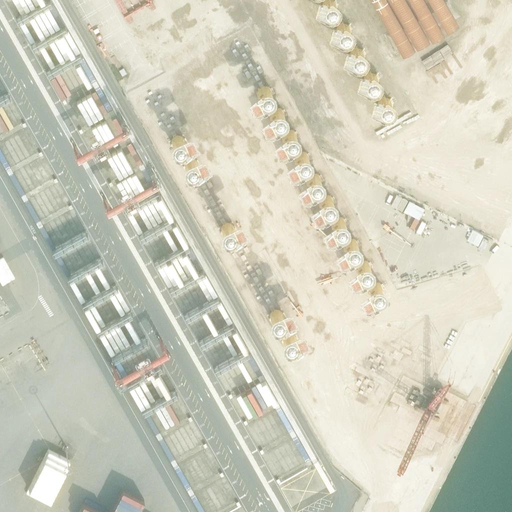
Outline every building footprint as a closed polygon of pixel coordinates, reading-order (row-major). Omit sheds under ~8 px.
[(134,26),(143,29),(146,19),(137,17),(134,26)] [(130,62),(133,56),(122,51),(119,57),(130,62)] [(184,66),(182,72),(192,77),(195,70),(184,66)] [(220,76),(225,80),(233,71),(229,67),(220,76)] [(112,86),(91,130),(104,136),(125,92),(112,86)] [(186,113),(193,114),(196,101),(183,98),(181,104),(187,106),(186,113)] [(132,110),(144,117),(149,108),(137,102),(132,110)] [(203,117),(211,114),(206,102),(198,105),(203,117)] [(164,119),(151,142),(171,153),(183,130),(164,119)] [(128,152),(138,125),(126,120),(115,147),(128,152)] [(16,139),(8,144),(20,164),(28,159),(16,139)] [(136,167),(158,179),(169,157),(148,145),(136,167)] [(457,209),(454,214),(463,219),(466,214),(457,209)] [(69,278),(91,267),(82,249),(60,260),(69,278)] [(169,277),(187,285),(197,263),(180,255),(169,277)] [(191,286),(213,296),(226,268),(204,258),(191,286)] [(259,392),(300,308),(278,298),(238,382),(259,392)] [(230,331),(212,368),(234,379),(252,342),(230,331)] [(197,401),(183,438),(201,444),(203,438),(209,440),(220,410),(197,401)] [(146,437),(163,446),(166,442),(172,445),(179,432),(155,419),(146,437)] [(31,439),(36,448),(57,436),(52,427),(31,439)] [(69,460),(74,451),(52,440),(47,450),(69,460)] [(9,455),(0,458),(0,473),(8,471),(5,464),(12,462),(9,455)] [(119,483),(125,469),(103,460),(97,475),(119,483)] [(237,482),(243,484),(247,472),(241,470),(237,482)] [(128,478),(120,496),(156,511),(159,511),(161,509),(166,511),(173,495),(152,486),(151,488),(128,478)]
